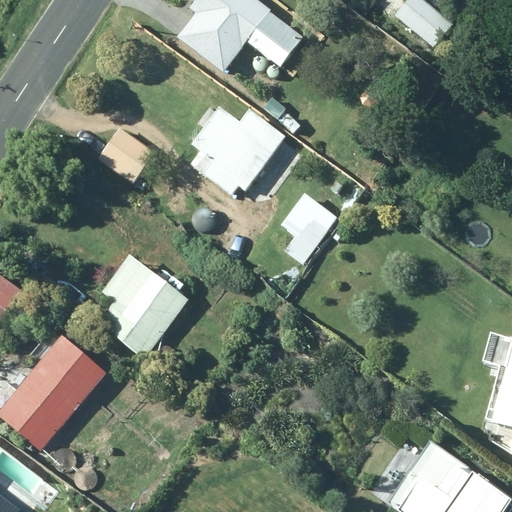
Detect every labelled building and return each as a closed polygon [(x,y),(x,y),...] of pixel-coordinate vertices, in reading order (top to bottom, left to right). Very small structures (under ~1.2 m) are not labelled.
[(198,0),(191,10),(213,27),(219,19),(244,37),(242,39),(279,67),(302,36),(264,7),(256,18),(233,1),(233,0),(198,0)] [(405,0),(393,15),(432,48),(451,25),(422,0),(405,0)] [(237,78),(247,65),(237,56),(227,69),(237,78)] [(284,136),(248,109),(238,123),(218,108),(190,146),(204,156),(195,169),(230,197),(238,187),(244,190),(284,136)] [(153,154),(118,129),(97,158),(131,184),(153,154)] [(309,219),(285,250),(305,265),(328,234),(309,219)] [(244,241),(227,223),(213,237),(230,255),(244,241)] [(144,359),(187,300),(126,256),(100,292),(114,302),(97,325),(144,359)] [(0,277),(0,333),(12,342),(38,302),(0,277)] [(511,428),(511,335),(505,333),(498,359),(504,360),(502,368),(505,369),(490,423),(511,428)] [(0,418),(40,452),(104,374),(60,337),(0,409),(0,418)] [(388,503),(401,511),(499,511),(507,502),(426,447),(388,503)]
